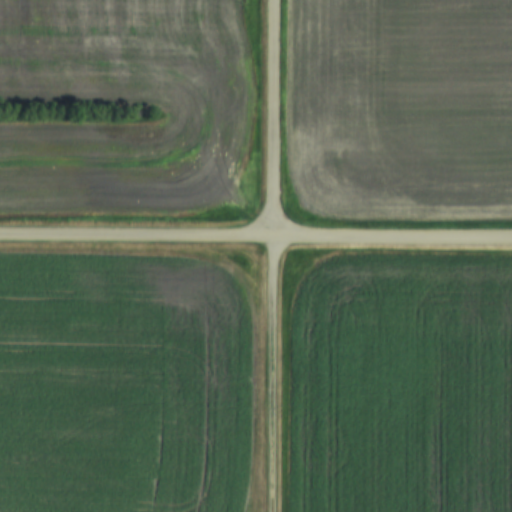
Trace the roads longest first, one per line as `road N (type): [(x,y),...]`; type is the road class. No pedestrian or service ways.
road 1 (residential): [(511,242),(0,236)]
road 2 (track): [(275,511),(277,238)]
road 3 (residential): [(277,238),(276,0)]
